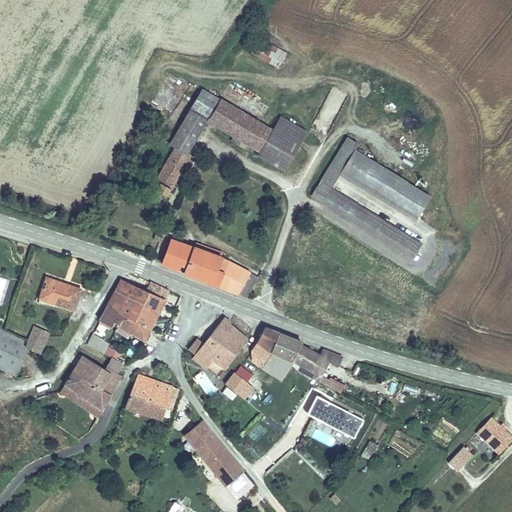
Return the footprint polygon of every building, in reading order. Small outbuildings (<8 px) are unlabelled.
[(280,63),(286,52),(258,38),(249,56),(267,64),(270,58),(280,63)] [(171,139),(204,86),(202,85),(169,139),(171,139)] [(259,121),(204,86),(171,139),(181,146),(156,187),(168,195),(193,153),(189,151),(210,119),(248,142),(259,121)] [(278,115),(275,121),(287,128),(271,155),(288,164),(306,132),(278,115)] [(271,128),(259,121),(248,142),(259,148),(271,128)] [(287,128),(275,121),(271,128),(259,148),(271,155),(287,128)] [(349,137),(330,166),(340,172),(355,150),(359,143),(349,137)] [(431,199),(355,150),(340,172),(417,221),(431,199)] [(418,249),(328,191),(340,172),(330,166),(312,195),(412,259),(418,249)] [(170,241),(161,266),(250,298),(258,276),(223,262),(227,256),(200,245),(199,251),(170,241)] [(62,302),(69,285),(44,277),(38,294),(50,299),(50,301),(62,302)] [(120,298),(154,316),(155,315),(167,289),(147,280),(143,288),(135,284),(119,277),(114,288),(123,292),(120,298)] [(79,289),(69,285),(62,302),(50,301),(72,309),(79,289)] [(122,312),(149,325),(154,316),(120,298),(123,292),(114,288),(106,304),(122,312)] [(112,326),(115,327),(117,323),(122,312),(106,304),(98,318),(112,326)] [(225,319),(241,330),(248,321),(232,310),(228,315),(225,319)] [(125,327),(144,337),(149,325),(122,312),(117,323),(125,327)] [(235,338),(241,330),(225,319),(228,315),(223,312),(214,323),(235,338)] [(111,329),(112,326),(98,318),(97,322),(111,329)] [(115,327),(124,331),(125,327),(117,323),(115,327)] [(247,336),(241,330),(235,338),(214,323),(202,339),(196,334),(189,344),(194,348),(191,352),(218,372),(247,336)] [(270,346),(277,328),(263,323),(257,339),(270,346)] [(24,346),(35,351),(44,332),(30,325),(26,334),(24,340),(21,345),(24,346)] [(0,365),(12,372),(24,346),(21,345),(24,340),(0,327),(0,365)] [(291,358),(299,340),(300,337),(277,328),(270,346),(272,347),(291,358)] [(88,338),(104,348),(109,339),(92,332),(88,338)] [(103,350),(104,348),(88,338),(87,342),(103,350)] [(261,363),(263,364),(272,347),(270,346),(257,339),(251,347),(252,356),(255,359),(256,358),(262,362),(261,363)] [(317,353),(320,348),(299,340),(291,358),(312,366),(317,353)] [(339,350),(322,343),(320,348),(317,353),(325,356),(335,360),(339,350)] [(281,378),(291,358),(272,347),(263,364),(281,378)] [(312,366),(319,369),(325,356),(317,353),(312,366)] [(111,368),(116,371),(123,360),(116,356),(111,354),(107,362),(103,369),(108,372),(111,368)] [(80,355),(64,383),(102,407),(120,374),(116,371),(111,368),(108,372),(103,369),(80,355)] [(329,381),(332,373),(329,372),(328,373),(319,369),(312,366),(308,372),(329,381)] [(242,394),(252,384),(234,369),(225,380),(237,390),(242,394)] [(125,406),(159,416),(165,403),(144,396),(147,387),(150,387),(154,377),(138,372),(125,406)] [(340,376),(333,372),(332,373),(329,381),(328,382),(336,386),(340,376)] [(206,375),(197,381),(207,396),(216,391),(206,375)] [(174,397),(179,385),(154,377),(150,387),(147,387),(144,396),(165,403),(168,394),(174,397)] [(225,380),(219,386),(231,396),(237,390),(225,380)] [(64,383),(59,390),(98,415),(102,407),(64,383)] [(159,416),(165,418),(174,397),(168,394),(165,403),(159,416)] [(314,396),(305,416),(353,439),(363,419),(314,396)] [(174,397),(165,418),(171,419),(176,408),(174,397)] [(509,431),(486,410),(471,425),(494,446),(509,431)] [(182,427),(205,456),(221,444),(198,414),(182,427)] [(117,428),(114,436),(133,437),(133,430),(117,428)] [(453,464),(468,448),(459,439),(444,456),(453,464)] [(224,480),(239,469),(227,452),(221,444),(205,456),(224,480)] [(246,479),(239,469),(224,480),(232,490),(246,479)] [(166,511),(174,511),(180,505),(174,501),(166,511)]
